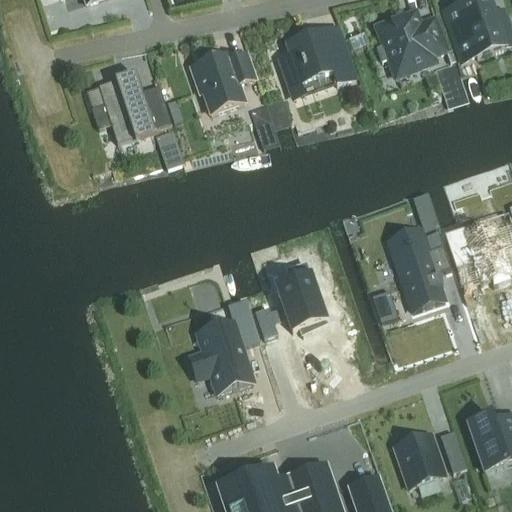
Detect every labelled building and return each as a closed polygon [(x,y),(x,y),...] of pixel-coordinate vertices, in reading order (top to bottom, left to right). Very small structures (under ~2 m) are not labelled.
[(59,0),(62,9),(84,2),(88,15),(128,5),(126,0),(59,0)] [(469,38),(454,43),(461,64),(477,59),(478,63),(507,53),(502,40),(511,37),(504,16),(495,19),(489,2),(494,0),(493,0),(490,0),(476,5),(476,6),(460,11),(469,38)] [(419,29),(408,24),(407,21),(378,32),(385,50),(378,53),(383,67),(390,64),(392,69),(405,64),(410,77),(435,68),(433,62),(449,56),(436,23),(419,29)] [(282,64),(292,94),(334,80),(338,91),(356,85),(342,44),(328,48),(324,38),(288,50),(292,61),(282,64)] [(257,84),(248,58),(225,66),(223,61),(192,72),(198,90),(202,89),(212,120),(246,108),(240,90),(257,84)] [(124,91),(122,84),(99,91),(100,93),(88,96),(93,113),(105,109),(119,148),(173,130),(160,91),(143,97),(139,86),(124,91)] [(364,99),(360,88),(352,91),(353,94),(347,96),(350,104),(364,99)] [(168,172),(183,168),(185,167),(174,134),(157,140),(168,173),(168,172)] [(426,237),(441,232),(429,198),(414,203),(426,237)] [(470,232),(446,241),(457,273),(494,260),(495,263),(474,270),(481,290),(492,286),(494,291),(511,285),(511,276),(496,231),(472,239),(470,232)] [(444,250),(440,237),(424,243),(426,248),(429,255),(444,250)] [(394,259),(390,260),(410,317),(414,315),(446,304),(441,290),(442,290),(439,280),(438,280),(437,278),(452,272),(444,250),(429,255),(426,248),(394,259)] [(301,336),(302,340),(328,330),(307,269),(287,276),(292,288),(278,293),(285,313),(289,325),(293,338),(294,338),(301,336)] [(382,328),(399,322),(390,297),(373,303),(382,328)] [(261,347),(252,321),(246,305),(228,311),(234,328),(235,327),(244,352),(261,347)] [(289,325),(285,313),(271,318),(269,314),(255,318),(264,344),(278,339),(275,329),(289,325)] [(195,348),(182,353),(191,380),(204,375),(211,394),(252,379),(229,315),(189,330),(195,348)] [(205,400),(183,408),(194,438),(216,430),(205,400)] [(511,420),(495,426),(493,420),(469,428),(486,478),(511,468),(511,420)] [(432,440),(395,453),(410,495),(447,482),(432,440)] [(220,493),(226,511),(340,511),(326,470),(288,483),(290,488),(279,492),(273,475),(220,493)] [(385,511),(378,489),(348,500),(351,511),(385,511)]
